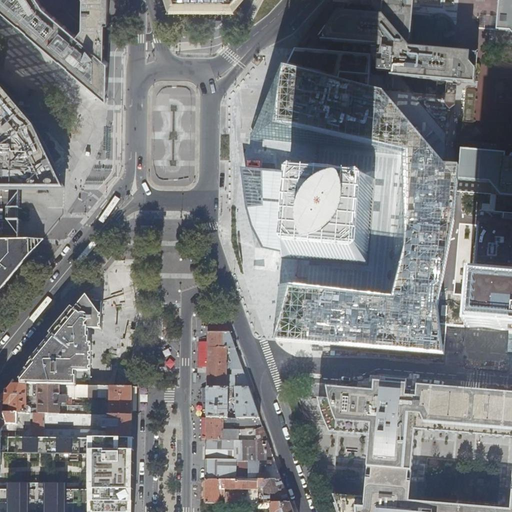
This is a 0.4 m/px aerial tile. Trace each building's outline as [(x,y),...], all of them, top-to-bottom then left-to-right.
[(0,0),(0,6),(10,15),(9,16),(102,97),(106,100),(106,93),(107,62),(101,57),(77,36),(43,8),(38,0),(0,0)] [(110,24),(109,0),(72,0),(76,12),(77,36),(101,57),(106,31),(110,24)] [(169,0),(173,8),(235,7),(241,0),(169,0)] [(370,75),(466,83),(477,84),(479,67),(476,63),(466,63),(466,56),(455,55),(456,53),(419,50),(413,54),(407,48),(411,45),(412,23),(411,23),(413,1),(414,1),(414,0),(435,0),(441,0),(384,0),(383,18),(367,17),(365,15),(338,13),(318,41),(332,43),(330,52),(363,55),(372,56),(370,75)] [(511,0),(494,0),(498,4),(495,33),(511,34),(511,0)] [(0,8),(9,16),(10,15),(0,6),(0,8)] [(476,63),(479,67),(479,57),(466,56),(466,63),(476,63)] [(382,89),(285,64),(270,96),(252,138),(402,155),(403,243),(392,295),(280,284),(269,337),(442,352),(437,303),(457,163),(443,161),(382,89)] [(58,175),(58,174),(36,128),(0,85),(0,189),(42,189),(65,190),(58,175)] [(477,140),(462,139),(460,156),(465,156),(472,150),(472,144),(477,140)] [(511,153),(511,154),(511,156),(507,156),(501,155),(501,150),(502,147),(498,142),(477,140),(472,144),(472,150),(465,156),(460,156),(458,180),(498,184),(496,213),(504,206),(511,206),(511,153)] [(262,247),(282,251),(288,171),(241,167),(245,207),(251,226),(262,247)] [(282,251),(281,257),(367,263),(368,251),(374,178),(288,171),(282,251)] [(511,213),(496,213),(478,211),(477,225),(460,224),(454,292),(470,293),(467,329),(511,332),(511,213)] [(0,292),(2,290),(8,282),(11,279),(16,273),(23,264),(32,254),(45,239),(0,239),(0,292)] [(89,331),(101,331),(101,303),(91,302),(87,296),(79,307),(78,306),(54,335),(61,332),(77,313),(96,313),(96,324),(85,324),(85,332),(85,371),(89,371),(89,362),(89,331)] [(77,371),(85,371),(85,332),(85,324),(96,324),(96,313),(77,313),(61,332),(54,335),(47,344),(48,346),(42,352),(40,352),(14,384),(34,384),(35,384),(38,384),(39,384),(60,385),(68,385),(77,385),(77,371)] [(208,368),(208,387),(229,387),(236,388),(250,388),(231,333),(209,332),(208,346),(208,365),(208,368)] [(48,346),(47,344),(40,352),(42,352),(48,346)] [(0,412),(18,413),(31,413),(31,407),(29,406),(27,406),(27,396),(33,396),(34,384),(14,384),(0,400),(0,412)] [(68,397),(68,396),(60,396),(60,385),(39,384),(39,413),(46,414),(60,414),(60,403),(68,403),(68,397)] [(133,387),(77,385),(68,385),(68,396),(68,397),(110,398),(110,415),(133,415),(133,387)] [(229,387),(208,387),(207,417),(229,417),(229,397),(229,387)] [(250,388),(236,388),(236,394),(236,398),(233,398),(233,403),(235,404),(236,404),(237,417),(260,418),(250,388)] [(446,427),(448,394),(388,389),(387,399),(386,409),(383,412),(381,431),(381,436),(379,436),(378,437),(377,437),(377,439),(377,440),(378,442),(379,442),(380,443),(380,451),(403,459),(410,459),(411,441),(413,440),(415,438),(414,436),(414,435),(412,434),(412,425),(446,427)] [(481,414),(482,397),(448,394),(446,427),(503,431),(503,430),(502,428),(500,426),(497,422),(494,419),(490,417),(485,415),(481,414)] [(359,429),(372,430),(374,398),(336,395),(336,398),(322,396),(324,404),(334,405),(335,412),(336,416),(338,422),(340,427),(359,429)] [(511,399),(510,399),(482,397),(481,414),(485,415),(490,417),(494,419),(497,422),(500,426),(502,428),(503,430),(503,431),(511,431),(511,399)] [(372,430),(381,431),(383,412),(386,409),(387,399),(374,398),(372,430)] [(68,406),(68,414),(83,414),(83,406),(68,406)] [(0,412),(0,436),(1,436),(1,432),(24,432),(24,426),(31,426),(31,413),(18,413),(0,412)] [(46,414),(39,413),(34,413),(34,437),(45,437),(45,429),(45,426),(46,414)] [(60,414),(46,414),(45,426),(103,427),(103,420),(103,415),(83,414),(68,414),(60,414)] [(132,439),(133,415),(110,415),(110,420),(103,420),(103,427),(110,428),(110,439),(132,439)] [(256,440),(268,440),(263,426),(256,430),(229,430),(231,423),(231,417),(229,417),(207,417),(207,440),(256,440)] [(77,429),(45,429),(45,437),(77,438),(77,429)] [(98,430),(77,429),(77,438),(105,439),(105,432),(105,431),(98,431),(98,430)] [(372,430),(359,429),(353,507),(376,508),(378,486),(384,484),(391,483),(391,481),(392,479),(393,479),(395,478),(397,479),(398,481),(398,482),(404,482),(409,482),(410,459),(403,459),(380,451),(380,443),(379,442),(378,442),(377,440),(377,439),(377,437),(378,437),(379,436),(381,436),(381,431),(372,430)] [(0,440),(0,511),(131,511),(132,443),(0,440)] [(207,440),(207,459),(275,460),(268,440),(256,440),(207,440)] [(207,459),(206,479),(259,480),(282,480),(275,460),(207,459)] [(481,511),(407,507),(409,482),(404,482),(398,482),(398,481),(397,479),(395,478),(393,479),(392,479),(391,481),(391,483),(384,484),(378,486),(376,508),(353,507),(342,506),(343,511),(481,511)] [(206,479),(206,502),(257,503),(259,503),(259,497),(242,497),(242,492),(228,492),(228,490),(228,486),(259,487),(259,480),(206,479)] [(282,480),(259,480),(259,487),(265,488),(265,503),(290,502),(282,480)] [(259,503),(257,503),(257,508),(272,508),(272,511),(292,511),(290,502),(265,503),(259,503)]
